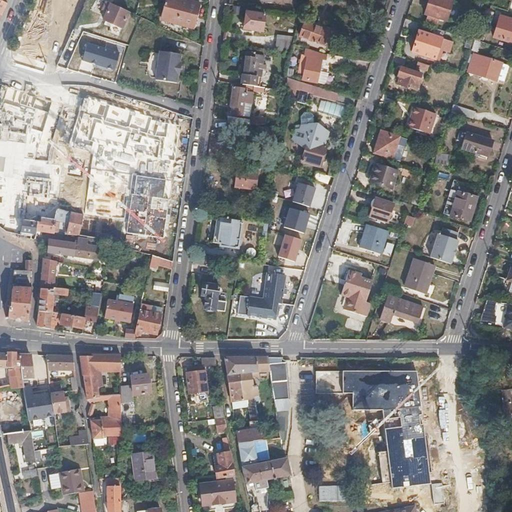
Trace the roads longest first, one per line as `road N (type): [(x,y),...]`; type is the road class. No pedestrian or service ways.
road 1 (residential): [(400,0),(291,351)]
road 2 (residential): [(171,348),(204,112)]
road 3 (residential): [(0,68),(88,79),(204,112)]
road 4 (residential): [(511,155),(450,349)]
road 5 (residential): [(171,348),(186,511)]
road 6 (tertiary): [(291,351),(450,349)]
road 7 (tertiary): [(31,341),(171,348)]
road 8 (residential): [(31,341),(40,245),(0,236)]
road 9 (tertiary): [(171,348),(291,351)]
